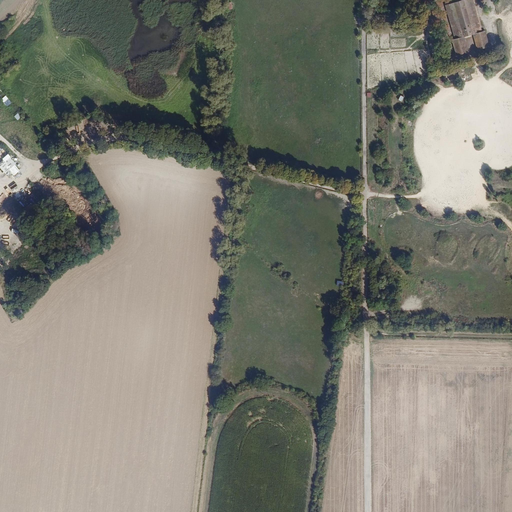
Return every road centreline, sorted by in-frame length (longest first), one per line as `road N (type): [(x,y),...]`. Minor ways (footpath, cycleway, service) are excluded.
road 1 (track): [(363,0),(368,511)]
road 2 (track): [(511,337),(366,332)]
